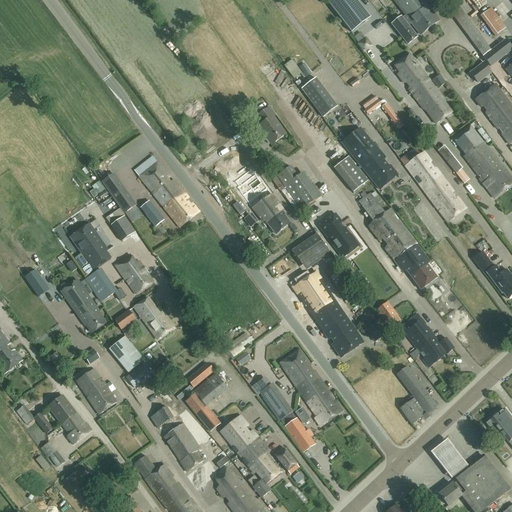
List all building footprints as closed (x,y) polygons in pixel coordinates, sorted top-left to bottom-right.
[(356,0),(325,0),(351,32),(370,17),(356,0)] [(392,0),(405,16),(402,18),(401,17),(391,24),(407,45),(417,37),(408,26),(411,23),(421,35),(439,21),(422,0),(392,0)] [(487,62),(495,56),(459,7),(453,0),(448,0),(444,4),(451,13),(487,62)] [(475,13),(483,6),(479,2),(472,10),(475,13)] [(491,8),(488,5),(477,13),(480,16),(495,37),(506,28),(491,8)] [(360,31),(353,36),(358,42),(364,36),(360,31)] [(511,49),(511,48),(505,40),(493,50),(501,59),(511,49)] [(285,43),(280,46),(286,56),(291,53),(285,43)] [(400,73),(397,75),(423,109),(424,109),(436,124),(452,113),(441,98),(442,97),(410,55),(395,66),(400,73)] [(302,72),(300,70),(292,58),(284,64),(288,71),(294,78),(302,72)] [(478,84),(492,73),(484,62),(469,73),(478,84)] [(336,110),(332,104),(335,102),(317,79),(303,90),(325,118),(336,110)] [(437,90),(442,87),(438,79),(433,82),(437,90)] [(475,100),(481,107),(484,106),(487,111),(485,113),(497,130),(500,128),(503,133),(501,134),(509,145),(511,143),(511,107),(495,86),(475,100)] [(364,111),(368,115),(381,104),(378,100),(364,111)] [(286,134),(273,117),(275,116),(269,108),(256,117),(261,123),(257,127),(261,133),(262,132),(271,145),(286,134)] [(511,184),(511,178),(499,161),(489,149),(470,125),(453,139),(466,155),(463,157),(479,177),(480,176),(481,178),(480,179),(495,199),(511,184)] [(379,150),(373,143),(360,128),(342,143),(346,147),(360,166),(379,150)] [(437,151),(455,174),(461,169),(462,168),(444,146),(437,151)] [(423,189),(441,175),(435,168),(433,169),(429,164),(431,162),(424,153),(420,155),(414,149),(401,159),(400,160),(405,166),(423,189)] [(360,166),(380,190),(397,176),(390,166),(387,166),(384,162),(386,158),(379,150),(360,166)] [(171,182),(166,177),(168,176),(157,162),(152,156),(134,171),(180,228),(198,213),(199,212),(194,205),(192,203),(191,205),(186,199),(188,198),(184,192),(183,193),(179,188),(180,188),(174,180),(171,182)] [(333,173),(355,195),(368,182),(347,160),(333,173)] [(469,180),(461,169),(455,174),(464,184),(469,180)] [(259,181),(251,172),(235,184),(238,189),(238,190),(263,222),(265,221),(276,235),(290,223),(284,215),(285,214),(282,211),(284,210),(261,180),(259,181)] [(319,199),(305,176),(294,183),(287,173),(278,178),(299,211),(319,199)] [(112,174),(101,182),(123,213),(134,205),(112,174)] [(441,175),(423,189),(431,200),(448,223),(466,209),(457,197),(455,199),(451,194),(454,192),(441,175)] [(93,189),(88,191),(94,200),(98,198),(93,189)] [(98,196),(101,200),(108,195),(106,191),(98,196)] [(378,196),(375,192),(372,195),(371,193),(358,202),(372,222),(367,227),(378,242),(382,239),(387,245),(384,248),(402,272),(405,270),(421,290),(437,278),(427,265),(430,262),(390,209),(385,213),(380,206),(384,203),(378,196)] [(155,227),(165,220),(149,201),(140,208),(155,227)] [(350,224),(339,210),(323,222),(347,254),(363,242),(355,231),(352,232),(348,227),(350,224)] [(121,242),(135,233),(124,217),(111,226),(121,242)] [(90,224),(71,236),(94,271),(109,261),(106,256),(109,254),(101,243),(90,224)] [(305,271),(330,254),(316,234),(292,251),(305,271)] [(482,272),(492,265),(482,252),(472,259),(482,272)] [(64,253),(56,258),(60,264),(68,259),(64,253)] [(135,263),(130,256),(115,266),(126,282),(135,295),(153,283),(142,267),(139,262),(135,263)] [(51,269),(58,263),(54,259),(47,265),(51,269)] [(73,264),(67,267),(70,274),(76,271),(73,264)] [(502,274),(496,265),(486,273),(502,294),(503,293),(508,300),(511,296),(511,277),(507,270),(502,274)] [(49,290),(35,271),(25,278),(39,297),(49,290)] [(100,303),(114,294),(98,271),(85,280),(100,303)] [(76,312),(91,301),(77,280),(61,292),(76,312)] [(26,284),(19,287),(21,293),(29,291),(26,284)] [(48,297),(41,300),(44,307),(50,305),(48,297)] [(156,308),(147,298),(147,297),(133,308),(158,340),(174,328),(158,307),(156,308)] [(91,301),(76,312),(83,322),(84,322),(92,333),(106,323),(98,312),(99,311),(91,301)] [(397,316),(387,303),(377,311),(387,324),(397,316)] [(121,330),(136,320),(129,310),(114,321),(121,330)] [(420,320),(416,314),(404,323),(408,329),(404,332),(417,349),(434,336),(421,319),(420,320)] [(346,318),(324,333),(328,340),(331,339),(334,343),(332,345),(341,358),(363,343),(346,318)] [(374,343),(384,336),(373,322),(364,329),(374,343)] [(0,368),(5,375),(22,362),(14,351),(10,352),(7,347),(9,345),(0,332),(0,368)] [(434,336),(417,349),(425,359),(423,360),(428,367),(429,368),(447,354),(454,349),(447,339),(440,344),(439,342),(434,336)] [(128,374),(144,360),(125,337),(108,350),(128,374)] [(90,365),(99,359),(100,358),(93,350),(83,356),(90,365)] [(309,383),(318,377),(314,372),(311,372),(308,367),(309,366),(299,350),(279,362),(300,394),(311,386),(309,383)] [(192,384),(195,388),(200,384),(215,371),(207,362),(192,374),(187,379),(192,384)] [(145,364),(126,379),(134,388),(152,373),(145,364)] [(160,375),(167,370),(163,365),(156,370),(160,375)] [(407,367),(396,375),(414,399),(400,408),(412,425),(421,418),(424,421),(432,415),(430,412),(436,407),(407,367)] [(99,415),(116,402),(107,389),(94,369),(76,382),(89,400),(88,400),(99,415)] [(437,389),(449,382),(441,370),(433,375),(432,373),(428,375),(437,389)] [(210,432),(220,424),(207,407),(217,398),(228,389),(215,374),(194,392),(195,394),(186,402),(210,432)] [(311,386),(333,418),(342,412),(335,401),(332,402),(329,397),(331,396),(318,377),(309,383),(311,386)] [(281,421),(292,412),(272,385),(260,393),(281,421)] [(321,427),(333,418),(311,386),(300,394),(317,420),(316,421),(321,427)] [(84,424),(62,396),(48,407),(69,435),(67,437),(73,445),(91,431),(85,423),(84,424)] [(188,421),(182,412),(174,402),(150,418),(157,429),(170,420),(175,429),(164,437),(187,472),(204,460),(198,451),(201,449),(190,432),(199,425),(192,417),(188,421)] [(303,424),(309,419),(302,409),(296,414),(303,424)] [(511,419),(504,409),(490,420),(490,421),(487,424),(492,431),(496,428),(508,443),(511,447),(511,419)] [(53,429),(41,413),(34,418),(46,434),(53,429)] [(221,433),(238,454),(259,438),(253,431),(249,434),(244,430),(248,426),(241,416),(221,433)] [(305,452),(315,444),(312,441),(297,419),(286,427),(305,452)] [(262,480),(266,485),(267,485),(268,484),(280,474),(264,455),(269,451),(259,438),(238,454),(251,470),(254,473),(254,474),(255,472),(262,480)] [(451,477),(467,465),(448,440),(432,452),(451,477)] [(290,475),(299,468),(283,447),(274,454),(290,475)] [(157,471),(152,465),(146,456),(134,465),(168,510),(169,509),(171,511),(201,511),(195,503),(194,504),(178,483),(176,484),(172,479),(173,477),(164,465),(157,471)] [(481,511),(509,490),(484,457),(455,479),(457,482),(453,485),(452,484),(439,495),(448,506),(461,496),(472,511),(481,511)] [(85,470),(99,476),(103,465),(90,459),(85,470)] [(64,465),(57,469),(62,476),(69,472),(64,465)] [(259,505),(226,468),(213,477),(219,486),(216,489),(223,498),(226,497),(229,502),(227,504),(232,511),(264,511),(259,505)] [(266,485),(262,480),(260,482),(254,476),(248,481),(253,488),(262,498),(271,490),(266,485)]
